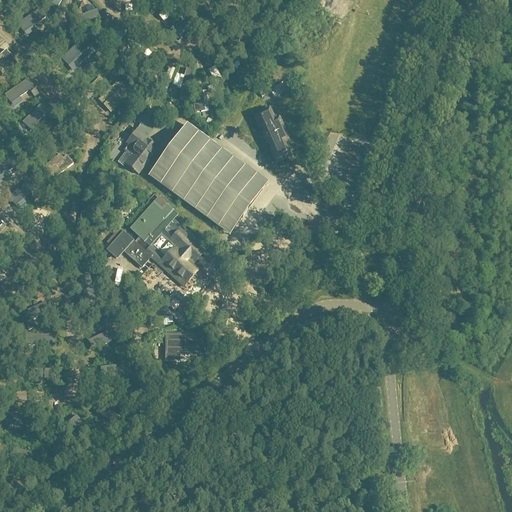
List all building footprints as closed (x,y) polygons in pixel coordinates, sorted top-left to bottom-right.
[(171,35),(174,39),(191,27),(189,23),(171,35)] [(125,30),(114,39),(118,45),(130,36),(125,30)] [(84,41),(62,60),(72,72),(94,52),(84,41)] [(19,67),(5,51),(0,55),(3,60),(0,62),(0,69),(1,68),(8,76),(19,67)] [(173,71),(167,88),(173,90),(179,73),(173,71)] [(99,77),(92,83),(98,90),(105,84),(99,77)] [(130,93),(118,80),(98,100),(110,113),(130,93)] [(270,82),(257,92),(262,98),(270,92),(274,99),(288,89),(283,83),(275,89),(270,82)] [(203,114),(211,112),(209,105),(201,107),(203,114)] [(273,123),(272,120),(268,112),(261,115),(254,118),(258,126),(260,130),(262,129),(263,133),(262,134),(267,147),(269,146),(271,150),(269,151),(271,155),(275,164),(282,161),(289,157),(285,149),(284,146),(288,144),(287,141),(283,132),(279,123),(278,121),(273,123)] [(224,231),(234,230),(248,211),(262,191),(260,182),(185,127),(149,176),(224,231)] [(134,173),(138,176),(157,151),(134,133),(125,145),(127,146),(123,152),(125,154),(117,164),(122,168),(124,165),(132,171),(131,172),(133,174),(134,173)] [(55,166),(61,174),(72,165),(66,157),(62,159),(59,155),(48,164),(51,168),(55,166)] [(133,233),(139,239),(134,245),(122,234),(106,252),(115,260),(122,253),(140,270),(150,259),(158,266),(157,267),(182,290),(199,271),(193,266),(204,254),(181,233),(177,229),(179,227),(171,220),(175,215),(174,214),(159,202),(133,233)] [(252,250),(259,243),(252,236),(245,243),(252,250)] [(126,272),(133,277),(137,271),(131,266),(126,272)] [(89,275),(79,277),(82,291),(85,303),(95,301),(89,275)] [(45,303),(21,314),(26,323),(40,317),(49,313),(49,312),(45,303)] [(114,330),(92,340),(96,349),(118,339),(114,330)] [(204,355),(204,335),(165,334),(165,355),(166,355),(166,361),(178,361),(178,355),(184,355),(204,355)] [(25,336),(25,346),(49,347),(49,337),(25,336)] [(111,363),(122,355),(117,349),(107,356),(111,363)] [(129,365),(105,368),(106,378),(130,376),(129,365)] [(30,370),(30,379),(43,380),(44,380),(55,380),(56,371),(58,372),(58,371),(30,370)] [(102,408),(98,415),(107,421),(107,422),(108,421),(119,428),(124,420),(100,406),(102,408)] [(2,413),(0,421),(0,422),(9,424),(25,428),(27,418),(2,413)] [(77,419),(71,424),(78,433),(78,434),(79,433),(88,443),(94,437),(76,417),(77,419)]
